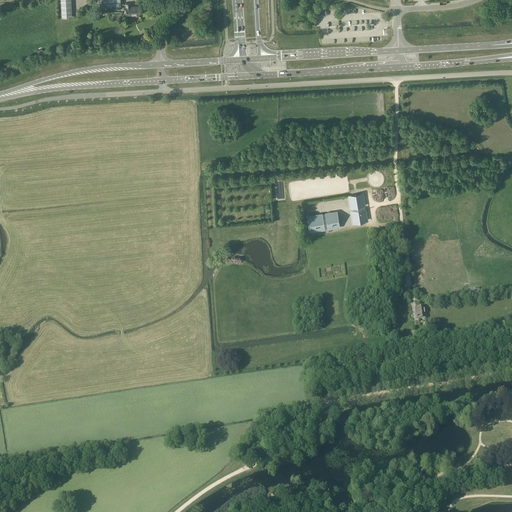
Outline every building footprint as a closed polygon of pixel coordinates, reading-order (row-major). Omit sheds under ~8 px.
[(70,0),(60,0),(62,18),(72,17),(70,0)] [(92,0),(93,8),(121,7),(120,0),(92,0)] [(131,6),(131,3),(126,4),(126,7),(127,16),(140,15),(140,7),(131,7),(131,6)] [(362,195),(350,197),(352,208),(363,206),(362,195)] [(364,209),(353,211),(354,222),(366,220),(364,209)] [(311,230),(338,226),(336,214),(309,218),(311,230)] [(413,318),(416,318),(416,319),(418,319),(418,318),(421,318),(421,319),(424,318),(425,318),(424,307),(417,307),(418,310),(416,310),(416,314),(413,314),(413,318)]
